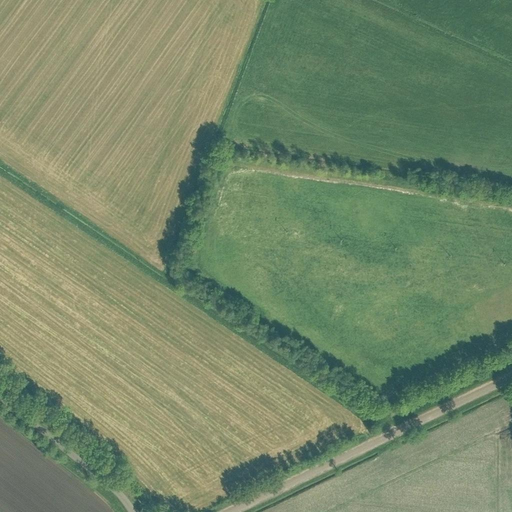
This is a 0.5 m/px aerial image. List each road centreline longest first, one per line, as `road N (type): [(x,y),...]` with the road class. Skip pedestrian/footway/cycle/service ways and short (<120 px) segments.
road 1 (unclassified): [(230,511),(511,376)]
road 2 (unclassified): [(131,511),(114,489),(0,397)]
